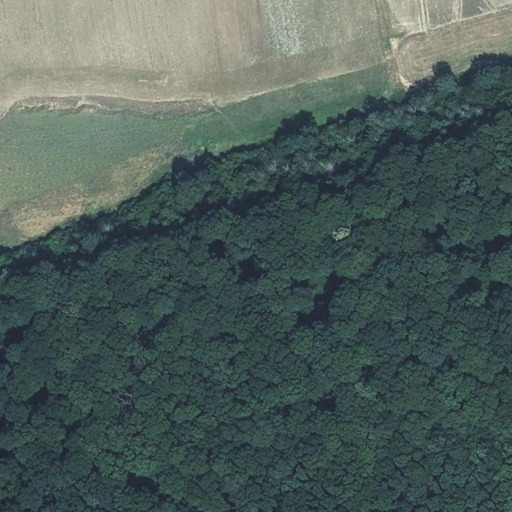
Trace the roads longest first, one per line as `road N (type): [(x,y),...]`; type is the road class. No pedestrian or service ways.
road 1 (track): [(0,496),(42,476),(253,473),(418,438),(511,449)]
road 2 (track): [(101,243),(153,511)]
